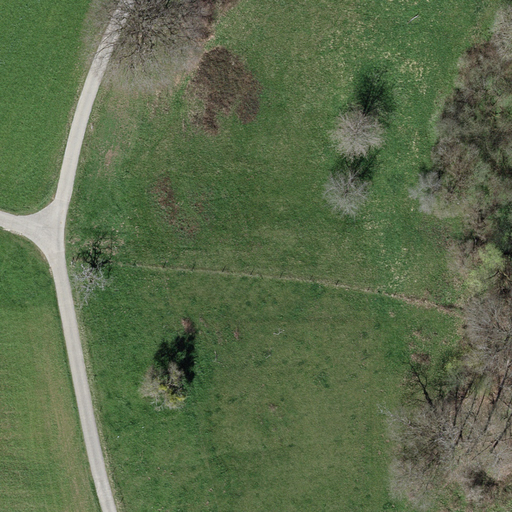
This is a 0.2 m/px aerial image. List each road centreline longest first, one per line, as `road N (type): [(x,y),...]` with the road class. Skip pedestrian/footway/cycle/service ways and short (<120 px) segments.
road 1 (track): [(110,511),(51,234),(0,217)]
road 2 (track): [(51,234),(91,80),(128,0)]
